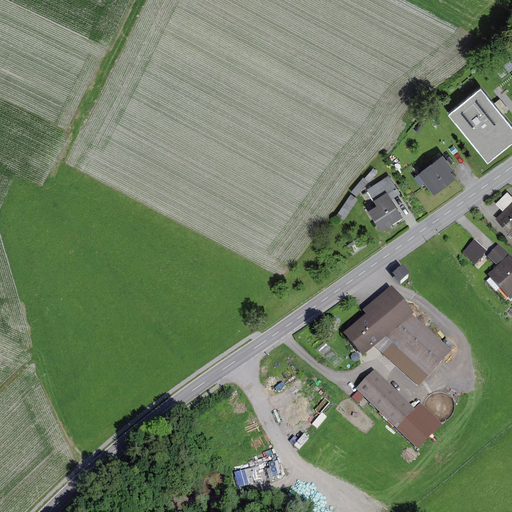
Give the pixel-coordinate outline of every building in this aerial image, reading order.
[(511,120),(481,84),(448,110),(488,160),(511,140),(511,120)] [(428,188),(432,185),(437,191),(460,175),(455,168),(456,167),(448,155),(419,176),(428,188)] [(393,177),(371,191),(381,205),(373,210),(385,228),(406,214),(395,197),(398,195),(403,192),(393,177)] [(346,214),(359,194),(352,189),(338,209),(346,214)] [(507,209),(511,203),(511,194),(511,193),(500,204),(503,205),(507,209)] [(511,203),(507,209),(496,220),(511,235),(511,203)] [(487,253),(474,243),(464,254),(477,265),(487,253)] [(511,258),(511,254),(500,245),(489,259),(499,268),(488,278),(511,303),(511,302),(511,260),(511,258)] [(414,277),(408,269),(398,276),(404,284),(414,277)] [(422,312),(397,286),(368,311),(372,314),(348,334),(369,358),(381,348),(422,386),(457,350),(417,316),(422,312)] [(311,386),(295,365),(266,384),(275,397),(292,385),(298,395),(311,386)] [(420,410),(380,370),(361,389),(401,429),(420,410)] [(339,395),(330,388),(316,405),(326,413),(339,395)] [(303,416),(296,410),(289,417),(296,423),(303,416)] [(246,465),(236,468),(240,482),(250,479),(246,465)]
